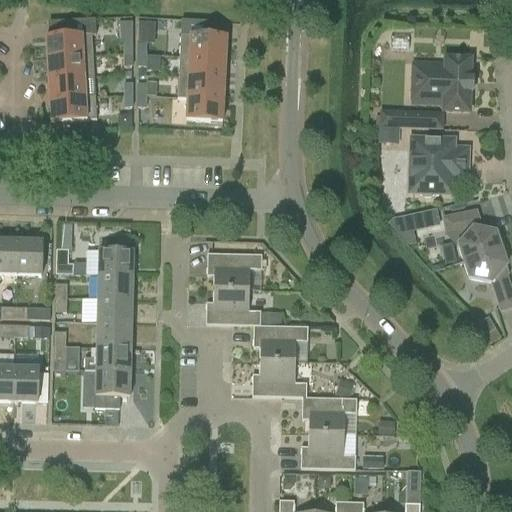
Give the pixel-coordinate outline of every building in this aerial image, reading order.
[(69,38),(45,39),(46,61),(92,59),(91,36),(96,36),(95,21),(68,23),(69,38)] [(181,22),(179,59),(225,61),(226,39),(211,38),(211,24),(181,22)] [(390,39),(390,51),(408,52),(408,39),(390,39)] [(132,57),(132,45),(123,45),(123,57),(132,57)] [(145,57),(145,45),(137,45),(137,57),(145,57)] [(132,57),(123,57),(124,69),(132,69),(132,57)] [(145,57),(137,57),(137,69),(145,69),(145,57)] [(473,93),(474,80),(471,80),(472,59),(446,58),(445,65),(414,64),(412,105),(444,106),(444,113),(470,114),(471,93),(473,93)] [(92,59),(46,61),(47,82),(84,80),(94,79),(92,59)] [(224,82),(225,61),(179,59),(178,80),(224,82)] [(84,80),(47,82),(49,103),(85,101),(84,80)] [(177,100),(223,103),(224,82),(178,80),(177,100)] [(132,98),(132,86),(123,86),(124,98),(132,98)] [(146,86),(138,86),(138,98),(146,98),(146,86)] [(132,98),(124,98),(124,110),(132,110),(132,98)] [(146,98),(138,98),(137,110),(146,110),(146,98)] [(85,101),(49,103),(50,125),(96,122),(95,100),(85,101)] [(223,103),(177,100),(177,101),(186,101),(185,123),(222,125),(223,103)] [(397,130),(443,131),(443,115),(398,113),(397,130)] [(399,132),(378,131),(377,145),(399,146),(399,132)] [(467,182),(468,150),(454,149),(454,141),(412,140),(410,194),(452,195),(453,181),(467,182)] [(392,221),(388,225),(407,247),(415,245),(412,233),(439,227),(436,211),(392,221)] [(470,214),(444,219),(447,235),(454,234),(458,247),(463,263),(501,250),(501,248),(504,245),(501,237),(497,236),(496,234),(483,231),(474,229),(470,214)] [(72,249),(73,226),(63,225),(62,249),(72,249)] [(0,242),(0,276),(16,277),(17,243),(0,242)] [(17,243),(16,277),(41,278),(42,244),(17,243)] [(241,244),(240,254),(258,255),(259,245),(241,244)] [(501,250),(463,263),(469,280),(492,284),(501,312),(511,308),(511,293),(504,270),(507,267),(501,250)] [(56,273),(56,277),(73,277),(73,273),(73,267),(67,267),(67,264),(67,252),(59,252),(56,252),(56,273)] [(98,253),(97,277),(132,278),(133,254),(98,253)] [(249,293),(249,272),(260,272),(261,258),(207,257),(206,279),(213,279),(213,292),(249,293)] [(131,302),(132,278),(97,277),(97,301),(131,302)] [(55,286),(54,300),(66,301),(67,287),(55,286)] [(260,314),(248,314),(249,293),(213,292),(212,306),(206,306),(205,328),(253,329),(272,329),(273,316),(260,316),(260,314)] [(66,315),(66,301),(54,300),(54,315),(66,315)] [(131,326),(131,302),(97,301),(96,325),(131,326)] [(0,321),(15,322),(15,310),(0,310),(0,321)] [(15,310),(15,322),(30,322),(30,311),(15,310)] [(130,350),(131,326),(96,325),(95,349),(130,350)] [(0,339),(14,340),(14,328),(0,327),(0,339)] [(14,328),(14,340),(28,340),(28,328),(14,328)] [(35,345),(50,346),(50,328),(35,328),(35,345)] [(259,351),(259,364),(295,365),(295,344),(307,344),(307,330),(272,329),(253,329),(253,351),(259,351)] [(54,334),(53,348),(65,349),(66,335),(54,334)] [(65,363),(65,349),(53,348),(53,363),(65,363)] [(84,361),(84,373),(95,373),(129,374),(130,350),(95,349),(95,361),(84,361)] [(259,364),(259,378),(252,378),(252,400),(302,401),(306,400),(306,386),(295,386),(295,365),(259,364)] [(0,404),(12,404),(13,370),(0,369),(0,404)] [(38,370),(13,370),(12,404),(37,405),(38,370)] [(94,398),(94,410),(118,411),(118,399),(129,399),(129,374),(95,373),(94,398)] [(343,437),(344,416),(355,417),(356,402),(306,400),(302,401),(301,423),(308,423),(307,436),(343,437)] [(307,436),(307,450),(301,450),(300,471),(354,473),(354,458),(343,458),(343,437),(307,436)] [(384,468),(385,458),(365,458),(364,467),(384,468)] [(293,511),(294,504),(279,503),(278,511),(293,511)]
